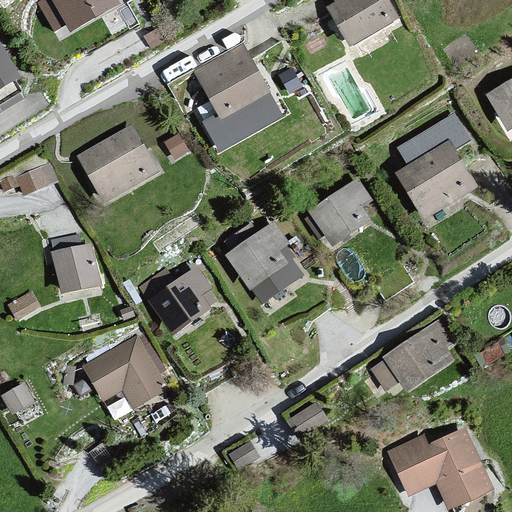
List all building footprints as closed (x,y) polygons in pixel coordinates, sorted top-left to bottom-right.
[(126,0),(49,0),(39,9),(57,37),(70,31),(76,42),(126,17),(127,1),(126,0)] [(386,0),(330,0),(336,11),(328,13),(357,52),(402,25),(386,0)] [(3,42),(0,43),(0,106),(1,106),(31,92),(3,42)] [(243,42),(192,71),(217,114),(203,122),(220,152),(285,115),(243,42)] [(511,88),(491,100),(511,138),(511,137),(511,88)] [(408,165),(397,171),(423,217),(478,186),(458,150),(473,141),(455,111),(396,145),(408,165)] [(132,125),(77,156),(104,203),(158,171),(132,125)] [(178,133),(165,142),(175,159),(189,150),(178,133)] [(359,179),(310,210),(332,245),(372,220),(363,206),(372,200),(359,179)] [(272,221),(226,253),(262,305),(305,276),(294,260),(297,256),(272,221)] [(93,242),(53,251),(62,294),(102,285),(93,242)] [(165,268),(139,287),(172,335),(222,302),(198,266),(174,280),(165,268)] [(32,291),(8,305),(17,320),(41,306),(32,291)] [(456,342),(441,318),(383,356),(385,360),(372,368),(387,390),(398,383),(404,394),(457,360),(449,347),(456,342)] [(138,335),(83,366),(102,401),(123,390),(134,409),(168,390),(138,335)] [(25,382),(1,395),(12,415),(36,401),(25,382)] [(317,403),(288,422),(298,439),(328,419),(317,403)] [(423,436),(386,454),(407,498),(436,484),(448,510),(495,488),(465,427),(428,445),(423,436)] [(250,441),(230,454),(238,469),(259,456),(250,441)]
